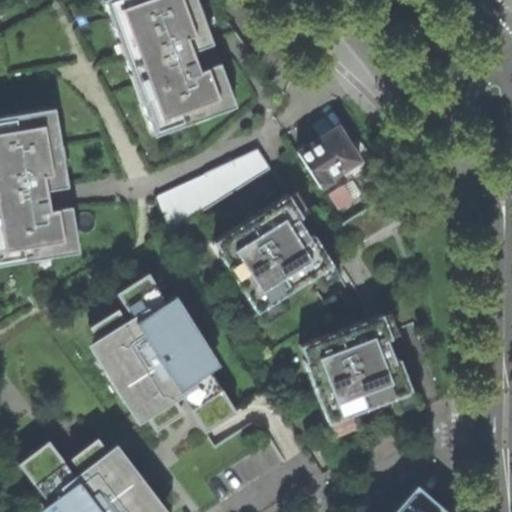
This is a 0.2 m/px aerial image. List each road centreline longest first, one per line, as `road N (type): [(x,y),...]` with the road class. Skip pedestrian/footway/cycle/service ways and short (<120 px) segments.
road 1 (residential): [(322,511),(441,435),(499,430)]
road 2 (tertiary): [(428,120),(485,197),(503,258)]
road 3 (tertiary): [(330,0),(428,120)]
